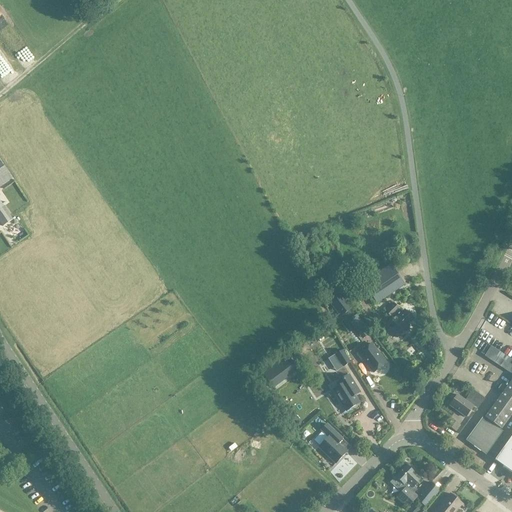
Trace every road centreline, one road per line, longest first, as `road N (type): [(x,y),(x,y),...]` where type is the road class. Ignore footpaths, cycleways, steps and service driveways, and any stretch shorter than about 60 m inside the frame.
road 1 (unclassified): [(455,353),(432,313),(398,88),(348,0)]
road 2 (unclassified): [(114,511),(0,341)]
road 3 (unclassified): [(511,505),(405,427)]
road 4 (unknown): [(0,101),(92,22)]
